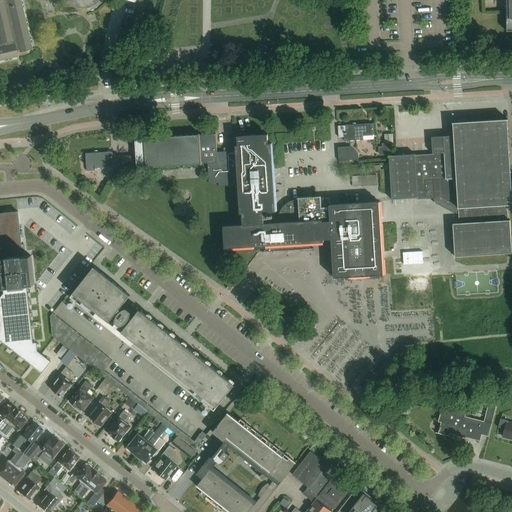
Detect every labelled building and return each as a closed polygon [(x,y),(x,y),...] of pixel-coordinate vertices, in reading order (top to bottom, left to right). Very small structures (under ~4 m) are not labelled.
[(0,0),(0,60),(17,56),(15,49),(17,49),(18,52),(32,49),(20,0),(66,0),(68,2),(77,8),(87,9),(97,3),(99,0),(0,0)] [(396,156),(388,156),(391,200),(417,198),(417,200),(434,199),(434,203),(455,214),(459,213),(459,223),(453,224),(455,257),(506,254),(509,254),(511,253),(511,248),(510,220),(508,220),(507,206),(511,205),(511,188),(508,120),(473,122),(453,123),(454,136),(443,137),(444,154),(433,154),(429,154),(426,154),(421,155),(416,155),(396,156)] [(345,137),(345,141),(364,140),(364,136),(374,135),(373,124),(346,126),(339,126),(340,138),(345,137)] [(293,200),(286,205),(283,208),(282,209),(280,212),(279,215),(279,218),(279,223),(264,224),(264,220),(268,219),(273,218),(273,216),(268,216),(268,213),(276,212),(272,144),(269,144),(268,135),(238,137),(238,146),(236,146),(236,151),(217,152),(216,134),(200,135),(200,134),(199,134),(199,135),(144,139),(145,141),(135,141),(137,166),(146,166),(146,168),(201,165),(202,165),(202,164),(208,164),(209,183),(219,183),(219,186),(239,185),(240,214),(243,214),(243,225),(224,226),(225,249),(266,246),(266,252),(310,249),(310,243),(324,242),(324,240),(332,239),(334,278),(384,275),(383,259),(383,254),(379,202),(330,205),(329,198),(321,198),(321,197),(299,198),(299,200),(293,200)] [(393,134),(384,134),(384,144),(390,143),(393,143),(393,134)] [(351,147),(338,147),(339,161),(359,160),(359,154),(351,154),(351,147)] [(112,152),(86,154),(87,172),(96,171),(96,169),(113,168),(112,152)] [(129,155),(119,156),(120,166),(130,166),(129,155)] [(377,175),(361,176),(361,187),(377,186),(377,175)] [(0,265),(3,294),(0,298),(0,340),(42,373),(51,362),(38,352),(37,343),(33,343),(27,286),(35,285),(31,256),(23,257),(18,212),(0,214),(0,265)] [(403,253),(403,265),(423,263),(423,251),(403,253)] [(121,311),(120,309),(130,296),(94,267),(73,294),(109,322),(113,318),(115,320),(115,322),(115,323),(120,326),(123,325),(127,323),(128,321),(130,318),(131,316),(131,312),(127,309),(123,310),(121,311)] [(194,442),(104,370),(112,360),(53,313),(50,316),(52,336),(163,423),(168,427),(195,449),(207,435),(202,432),(194,442)] [(235,385),(146,314),(125,341),(214,411),(235,385)] [(63,346),(57,354),(61,357),(67,349),(63,346)] [(68,389),(70,390),(74,384),(68,379),(72,373),(66,368),(51,390),(62,397),(68,389)] [(109,384),(105,380),(98,388),(103,392),(109,384)] [(86,393),(92,386),(86,382),(71,402),(78,407),(77,409),(82,413),(93,399),(86,393)] [(109,384),(103,392),(109,396),(115,388),(109,384)] [(492,424),(500,394),(466,398),(489,404),(484,422),(492,424)] [(103,397),(88,417),(90,418),(101,426),(111,413),(112,412),(106,407),(110,402),(103,397)] [(129,397),(125,403),(132,409),(136,403),(129,397)] [(0,433),(18,411),(9,404),(0,416),(0,417),(3,420),(0,423),(0,433)] [(439,422),(444,423),(441,431),(439,430),(439,434),(449,437),(450,433),(480,440),(484,422),(465,417),(467,408),(458,406),(458,409),(444,406),(439,422)] [(17,431),(27,417),(18,411),(0,433),(0,434),(1,433),(6,437),(13,428),(17,431)] [(130,416),(124,412),(108,432),(112,435),(111,436),(119,442),(126,433),(127,433),(131,427),(126,423),(130,416)] [(197,486),(203,491),(201,494),(224,511),(257,511),(278,486),(296,463),(241,420),(239,422),(228,413),(212,433),(224,442),(199,473),(204,477),(197,486)] [(511,423),(508,423),(508,421),(501,419),(499,428),(505,429),(503,437),(511,439),(511,423)] [(19,438),(23,442),(24,442),(26,439),(32,444),(33,442),(34,443),(37,439),(37,437),(43,430),(41,428),(41,427),(39,425),(37,425),(32,421),(21,435),(19,438)] [(163,423),(155,433),(160,437),(168,427),(163,423)] [(137,455),(155,433),(150,429),(145,436),(148,438),(146,441),(138,435),(128,448),(137,455)] [(154,456),(158,451),(150,444),(152,441),(155,444),(160,437),(155,433),(137,455),(147,463),(153,456),(154,456)] [(28,457),(35,463),(38,460),(38,459),(47,466),(64,445),(52,436),(41,449),(38,446),(35,449),(34,449),(28,457)] [(177,436),(172,444),(181,451),(187,444),(177,436)] [(14,442),(12,445),(17,449),(20,446),(23,442),(19,438),(17,437),(14,442)] [(30,446),(24,454),(28,457),(34,449),(37,446),(34,443),(33,442),(32,444),(30,446)] [(170,458),(176,451),(170,446),(163,455),(165,457),(158,466),(159,467),(156,470),(166,479),(178,464),(170,458)] [(0,477),(3,480),(23,454),(15,448),(12,451),(15,454),(10,461),(5,458),(0,464),(0,477)] [(54,477),(56,475),(63,466),(69,471),(75,465),(74,464),(79,457),(69,449),(50,473),(54,477)] [(335,509),(349,492),(322,471),(327,464),(311,452),(292,475),(308,487),(303,494),(314,503),(307,511),(331,511),(332,511),(334,508),(335,509)] [(35,463),(28,457),(24,454),(23,455),(23,454),(3,480),(12,488),(24,473),(22,471),(31,460),(35,463)] [(79,494),(96,472),(91,469),(91,467),(89,465),(87,466),(86,464),(77,476),(76,477),(82,482),(75,491),(79,494)] [(36,485),(41,479),(31,472),(26,478),(29,480),(19,492),(30,501),(40,488),(36,485)] [(83,497),(90,488),(96,492),(96,493),(100,488),(106,480),(105,480),(105,477),(103,476),(101,476),(96,472),(79,494),(83,497)] [(71,476),(67,473),(60,481),(64,484),(71,476)] [(47,493),(41,501),(42,502),(38,506),(45,511),(50,511),(59,502),(54,499),(59,493),(54,490),(56,487),(63,493),(67,488),(54,478),(44,491),(47,493)] [(379,511),(377,508),(378,505),(371,500),(373,498),(358,486),(338,511),(379,511)] [(143,511),(118,492),(107,505),(114,511),(143,511)] [(94,494),(86,504),(92,509),(97,502),(100,499),(94,494)] [(100,499),(97,502),(103,507),(109,500),(102,495),(100,499)]
